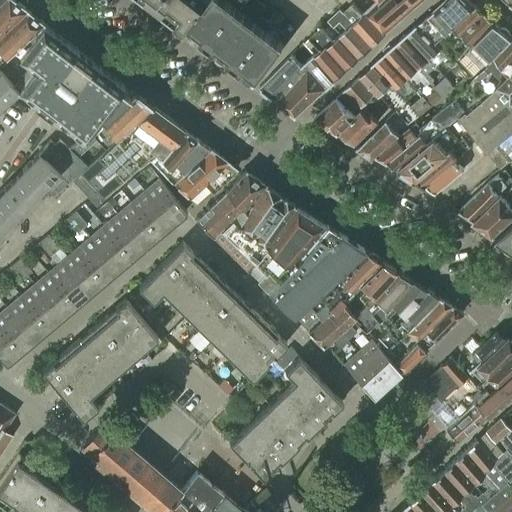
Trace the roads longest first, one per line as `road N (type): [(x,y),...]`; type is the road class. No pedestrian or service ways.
road 1 (residential): [(253,155),(485,309)]
road 2 (residential): [(371,406),(184,225)]
road 3 (residential): [(511,264),(296,126)]
road 4 (residential): [(4,385),(184,225)]
road 5 (residential): [(62,448),(166,357),(223,402)]
road 6 (residential): [(296,126),(127,0)]
road 7 (residential): [(91,44),(253,155)]
road 8 (residential): [(296,511),(271,490),(349,412),(371,406)]
road 9 (residential): [(371,406),(485,309)]
road 10 (residential): [(0,149),(91,44)]
